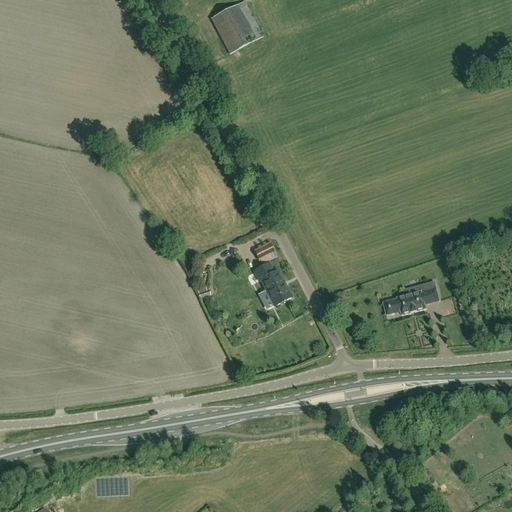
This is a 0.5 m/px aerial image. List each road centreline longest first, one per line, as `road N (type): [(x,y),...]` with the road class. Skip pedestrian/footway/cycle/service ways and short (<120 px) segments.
road 1 (unclassified): [(347,367),(156,0)]
road 2 (unclassified): [(347,367),(153,408),(0,425)]
road 3 (primary): [(248,411),(0,456)]
road 4 (primary): [(468,379),(362,384),(248,411)]
road 5 (primary): [(248,411),(321,407),(468,379)]
road 6 (unclassified): [(511,357),(347,367)]
